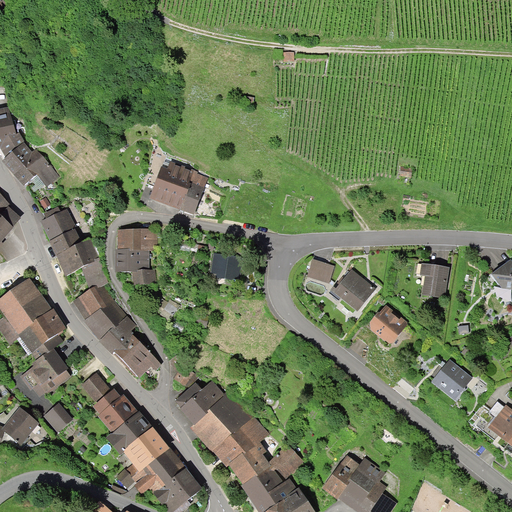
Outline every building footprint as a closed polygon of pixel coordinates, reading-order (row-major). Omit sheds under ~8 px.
[(284,56),(285,66),(293,66),(292,56),(284,56)] [(17,134),(8,107),(0,108),(0,147),(0,148),(6,157),(24,142),(25,141),(19,132),(17,134)] [(32,152),(24,142),(6,157),(2,161),(24,186),(28,182),(37,175),(45,185),(47,187),(60,176),(36,149),(32,152)] [(168,169),(162,166),(149,198),(194,215),(208,178),(198,174),(198,171),(171,161),(168,169)] [(412,171),(401,169),(400,178),(410,179),(412,171)] [(35,192),(45,185),(37,175),(28,182),(35,192)] [(0,246),(3,243),(1,241),(14,226),(13,225),(21,217),(10,207),(11,205),(0,192),(0,246)] [(51,205),(46,197),(40,201),(45,209),(51,205)] [(46,218),(61,211),(58,206),(44,213),(46,218)] [(46,218),(41,221),(50,240),(49,240),(56,255),(56,254),(82,242),(75,228),(76,227),(67,208),(61,211),(46,218)] [(157,228),(118,229),(118,248),(115,248),(115,272),(132,270),(149,268),(149,250),(158,249),(157,228)] [(90,237),(82,242),(56,254),(65,276),(81,268),(99,259),(90,237)] [(243,257),(213,253),(210,277),(239,281),(243,257)] [(99,259),(81,268),(91,291),(103,285),(108,282),(99,259)] [(335,266),(313,259),(307,277),(329,283),(335,266)] [(511,289),(511,300),(511,261),(510,259),(492,274),(502,288),(511,289)] [(425,275),(422,294),(445,298),(450,267),(422,263),(420,275),(425,275)] [(149,268),(132,270),(134,285),(157,282),(155,268),(149,268)] [(334,286),(330,290),(331,290),(341,298),(357,312),(376,289),(352,269),(345,278),(336,288),(334,286)] [(342,276),(334,286),(336,288),(345,278),(342,276)] [(53,309),(30,277),(0,298),(0,308),(5,316),(0,319),(0,330),(10,344),(17,339),(20,337),(31,353),(58,334),(67,327),(54,309),(53,309)] [(73,301),(85,320),(113,299),(103,285),(91,291),(73,301)] [(339,301),(341,298),(331,290),(329,293),(339,301)] [(387,300),(381,295),(377,300),(383,306),(387,300)] [(152,306),(161,312),(160,314),(168,320),(180,305),(171,298),(168,302),(159,296),(152,306)] [(112,354),(113,353),(133,334),(134,333),(132,330),(137,326),(127,315),(127,316),(113,299),(85,320),(84,321),(99,340),(112,354)] [(378,311),(370,322),(371,329),(384,341),(386,341),(389,344),(393,343),(409,323),(386,305),(380,312),(378,311)] [(469,333),(468,325),(459,326),(459,334),(469,333)] [(63,341),(58,334),(31,353),(37,360),(54,348),(63,341)] [(162,364),(133,334),(113,353),(136,376),(137,375),(140,378),(151,366),(156,371),(162,364)] [(29,355),(31,353),(20,337),(17,339),(29,355)] [(69,368),(54,348),(37,360),(32,363),(34,366),(20,376),(31,391),(33,389),(39,397),(56,385),(52,380),(66,370),(69,368)] [(450,359),(431,382),(454,401),(473,378),(450,359)] [(182,365),(174,378),(189,388),(196,382),(199,375),(182,365)] [(52,380),(56,385),(57,387),(72,377),(66,370),(52,380)] [(111,390),(96,372),(81,385),(96,403),(111,390)] [(202,389),(181,407),(180,409),(194,424),(226,396),(224,394),(212,380),(202,389)] [(202,389),(196,382),(189,388),(175,400),(181,407),(202,389)] [(99,414),(121,396),(114,388),(111,390),(96,403),(93,406),(99,414)] [(229,389),(224,394),(226,396),(194,424),(190,427),(213,452),(213,450),(255,417),(229,389)] [(121,396),(99,414),(98,415),(112,433),(138,411),(123,393),(121,396)] [(489,412),(496,417),(504,406),(498,401),(489,412)] [(73,419),(59,403),(43,416),(58,432),(73,419)] [(488,427),(507,442),(511,436),(511,408),(506,404),(504,406),(496,417),(488,427)] [(3,427),(2,429),(5,431),(21,445),(39,423),(20,407),(3,427)] [(139,410),(138,411),(112,433),(111,433),(106,437),(121,455),(124,452),(122,450),(153,426),(139,410)] [(255,417),(213,450),(227,467),(229,465),(228,464),(259,441),(260,441),(270,434),(255,417)] [(170,448),(153,426),(122,450),(124,452),(133,464),(139,472),(170,448)] [(267,451),(259,441),(228,464),(229,465),(243,484),(271,465),(269,462),(263,454),(267,451)] [(288,444),(269,462),(271,465),(276,469),(286,479),(304,461),(288,444)] [(133,464),(126,469),(137,483),(134,485),(135,486),(142,494),(149,488),(153,494),(186,467),(171,447),(170,448),(139,472),(133,464)] [(347,455),(323,489),(338,500),(338,499),(356,511),(369,511),(370,510),(383,493),(387,487),(380,481),(386,473),(365,458),(360,465),(347,455)] [(276,469),(271,465),(243,484),(241,486),(258,511),(263,511),(297,489),(290,478),(284,482),(275,470),(276,469)] [(195,479),(186,467),(153,494),(162,505),(195,479)] [(134,485),(137,483),(126,469),(125,469),(116,476),(129,491),(135,486),(134,485)] [(172,511),(203,489),(195,479),(162,505),(167,511),(172,511)] [(316,511),(299,488),(297,489),(263,511),(316,511)] [(383,493),(370,510),(372,511),(390,511),(397,503),(383,493)] [(112,511),(99,500),(89,511),(112,511)]
